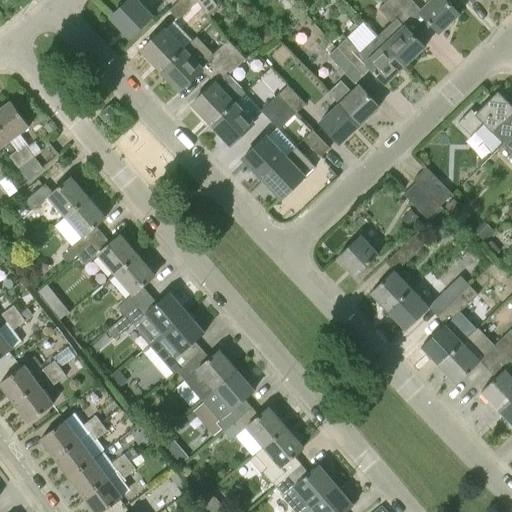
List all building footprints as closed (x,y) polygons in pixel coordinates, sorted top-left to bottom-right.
[(153,15),(138,0),(127,0),(110,17),(130,37),(153,15)] [(179,0),(171,8),(170,9),(178,19),(197,1),(196,0),(179,0)] [(196,0),(197,1),(207,14),(218,5),(213,0),(196,0)] [(378,35),(405,64),(424,46),(406,25),(413,18),(408,12),(396,0),(382,0),(384,2),(382,4),(396,19),(378,35)] [(396,0),(408,12),(417,5),(412,0),(396,0)] [(429,0),(419,10),(439,32),(460,13),(452,5),(457,0),(429,0)] [(141,49),(161,70),(192,40),(174,20),(166,28),(165,27),(141,49)] [(385,84),(405,64),(378,35),(360,53),(347,38),(338,46),(364,75),(371,68),(385,84)] [(206,64),(213,71),(237,49),(228,39),(209,57),(192,40),(161,70),(180,90),(202,69),(201,68),(206,64)] [(329,55),(355,83),(364,75),(338,46),(329,55)] [(211,124),(236,102),(245,92),(229,74),(246,58),(237,49),(213,71),(220,79),(216,83),(215,82),(192,103),(211,124)] [(338,102),(359,124),(379,105),(358,83),(350,91),(341,80),(328,92),(338,102)] [(296,112),(306,103),(288,84),(279,93),(288,103),(296,112)] [(503,143),(511,134),(511,106),(498,92),(475,114),(471,109),(458,123),(470,135),(482,122),(503,143)] [(261,110),(270,120),(288,103),(279,93),(261,110)] [(17,150),(26,161),(31,166),(35,173),(42,168),(25,145),(28,143),(20,132),(30,125),(11,100),(0,108),(0,126),(10,141),(17,150)] [(236,102),(211,124),(230,145),(255,121),(236,102)] [(340,143),(359,124),(338,102),(319,121),(340,143)] [(270,120),(279,129),(296,112),(288,103),(270,120)] [(116,112),(109,104),(98,114),(106,122),(116,112)] [(0,148),(10,141),(0,126),(0,148)] [(320,156),(330,147),(313,130),(304,139),(320,156)] [(511,151),(511,134),(503,143),(511,151)] [(243,158),(262,178),(286,156),(266,135),(243,158)] [(26,161),(17,150),(10,155),(19,167),(21,166),(26,161)] [(286,156),(262,178),(282,198),(304,176),(286,156)] [(440,205),(452,194),(426,167),(414,178),(417,181),(440,205)] [(7,176),(0,180),(0,182),(8,194),(16,188),(7,176)] [(48,196),(65,216),(89,197),(71,176),(52,192),(45,183),(26,199),(33,209),(48,196)] [(443,208),(440,205),(417,181),(404,194),(430,220),(443,208)] [(78,255),(104,234),(96,225),(106,217),(89,197),(65,216),(82,236),(71,246),(71,247),(68,250),(74,258),(77,255),(78,255)] [(388,259),(398,269),(427,241),(418,231),(388,259)] [(97,254),(114,273),(138,254),(121,234),(111,242),(104,234),(78,255),(79,256),(75,260),(83,269),(87,266),(89,268),(95,262),(92,258),(97,254)] [(337,257),(354,275),(378,253),(361,235),(337,257)] [(124,315),(149,294),(142,285),(155,274),(138,254),(114,273),(132,294),(117,307),(124,315)] [(371,292),(388,311),(411,289),(394,270),(371,292)] [(469,285),(460,275),(427,306),(429,307),(437,316),(469,285)] [(469,285),(437,316),(446,325),(449,321),(478,294),(469,285)] [(405,329),(429,307),(427,306),(411,289),(388,311),(405,329)] [(145,313),(162,333),(187,312),(170,292),(157,303),(149,294),(124,315),(125,315),(110,328),(118,337),(145,313)] [(2,313),(7,321),(19,312),(14,304),(2,313)] [(7,321),(13,329),(25,320),(19,312),(7,321)] [(176,370),(202,349),(195,341),(205,332),(187,312),(162,333),(149,344),(173,372),(176,370)] [(0,326),(0,356),(13,347),(22,340),(13,329),(7,321),(0,326)] [(462,342),(446,325),(421,346),(439,364),(462,342)] [(487,369),(511,345),(511,329),(511,328),(494,345),(477,328),(462,342),(439,364),(456,383),(480,361),(487,369)] [(500,408),(511,397),(511,345),(487,369),(495,378),(482,390),(500,408)] [(202,400),(214,390),(237,370),(220,349),(210,358),(202,349),(176,370),(202,400)] [(61,367),(55,360),(42,369),(47,377),(61,367)] [(0,383),(14,402),(39,382),(34,375),(25,363),(0,381),(0,383)] [(53,385),(67,375),(61,367),(47,377),(53,385)] [(233,423),(252,407),(244,398),(254,390),(237,370),(214,390),(231,409),(216,422),(224,431),(233,423)] [(39,382),(14,402),(28,422),(54,402),(46,390),(39,382)] [(511,397),(500,408),(511,421),(511,397)] [(263,446),(286,427),(269,407),(259,415),(252,407),(233,423),(240,432),(246,427),(263,446)] [(84,424),(89,431),(101,422),(96,415),(84,424)] [(41,437),(55,456),(80,437),(74,429),(66,419),(41,437)] [(89,431),(95,439),(107,430),(101,422),(89,431)] [(275,485),(301,464),(294,456),(303,447),(286,427),(263,446),(251,457),(275,485)] [(69,476),(95,456),(88,448),(80,437),(55,456),(69,476)] [(124,453),(130,461),(138,455),(132,447),(124,453)] [(119,470),(130,461),(124,453),(113,461),(119,470)] [(84,496),(110,477),(101,465),(95,456),(69,476),(84,496)] [(119,470),(124,476),(136,468),(130,461),(119,470)] [(282,496),(296,511),(303,511),(312,505),(336,485),(318,465),(308,473),(301,464),(275,485),(283,495),(282,496)] [(110,477),(84,496),(95,511),(101,511),(123,496),(117,487),(127,480),(124,476),(119,470),(110,477)] [(312,505),(303,511),(345,511),(353,505),(336,485),(312,505)] [(211,491),(201,499),(209,509),(219,501),(211,491)]
